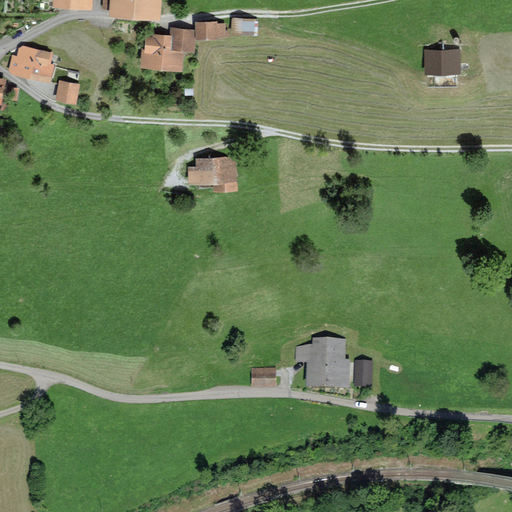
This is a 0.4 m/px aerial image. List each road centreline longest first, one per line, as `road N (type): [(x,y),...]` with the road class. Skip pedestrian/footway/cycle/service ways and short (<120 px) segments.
road 1 (track): [(511,150),(333,145),(229,126),(93,118),(49,106),(0,72)]
road 2 (residential): [(511,420),(297,394),(114,397),(0,366)]
road 3 (track): [(180,19),(306,14),(391,0)]
road 4 (unclassified): [(0,51),(65,19),(180,19)]
